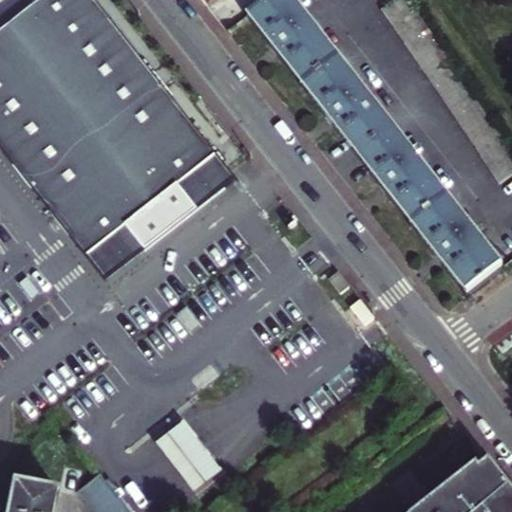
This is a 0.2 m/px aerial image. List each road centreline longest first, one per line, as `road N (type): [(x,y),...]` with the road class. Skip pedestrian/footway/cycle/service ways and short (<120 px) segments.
road 1 (tertiary): [(442,351),(164,0)]
road 2 (unknown): [(354,352),(379,402),(366,423),(254,511)]
